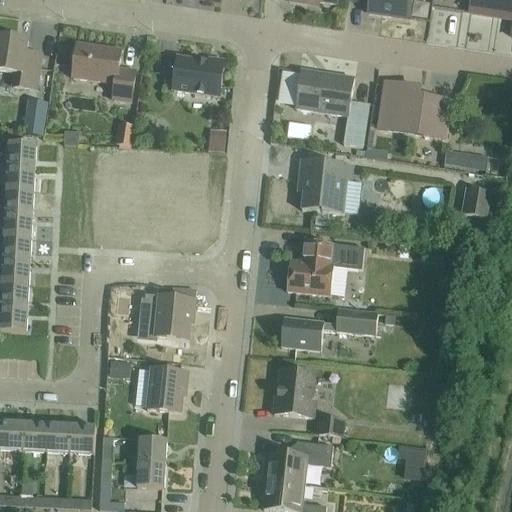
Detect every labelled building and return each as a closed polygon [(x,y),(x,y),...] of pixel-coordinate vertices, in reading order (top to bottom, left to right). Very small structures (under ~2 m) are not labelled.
[(369,0),(368,16),(409,23),(412,0),(369,0)] [(511,0),(471,0),(469,15),(511,21),(511,35),(511,40),(511,0)] [(0,74),(15,77),(12,90),(36,94),(42,58),(26,56),(27,44),(0,40),(0,74)] [(112,103),(131,106),(135,74),(118,72),(121,54),(77,47),(76,52),(72,52),(71,60),(75,61),(72,82),(115,88),(112,103)] [(172,94),(219,101),(224,64),(209,62),(208,65),(177,60),(172,94)] [(343,148),(362,151),(369,108),(351,105),(354,82),(301,74),(295,113),(347,120),(343,148)] [(378,133),(445,142),(450,104),(418,100),(419,92),(385,87),(378,133)] [(23,137),(43,140),(47,107),(32,105),(29,128),(25,127),(23,137)] [(213,126),(214,150),(233,150),(232,125),(213,126)] [(120,127),(116,146),(131,149),(135,130),(120,127)] [(9,147),(8,171),(36,172),(38,149),(9,147)] [(494,171),(495,154),(450,152),(450,168),(494,171)] [(305,182),(302,214),(338,218),(342,184),(351,185),(352,169),(301,164),(299,182),(305,182)] [(8,171),(7,194),(35,195),(36,172),(8,171)] [(466,192),(462,218),(487,222),(491,197),(466,192)] [(7,194),(6,217),(34,219),(35,195),(7,194)] [(6,217),(4,240),(33,242),(34,219),(6,217)] [(4,240),(3,263),(31,265),(33,242),(4,240)] [(290,265),(287,295),(330,300),(334,271),(362,274),(364,251),(305,245),(303,266),(290,265)] [(3,263),(2,287),(30,288),(31,265),(3,263)] [(2,287),(1,310),(29,312),(30,288),(2,287)] [(158,300),(156,321),(154,341),(188,344),(191,318),(194,318),(196,304),(195,304),(196,294),(173,292),(172,301),(158,300)] [(29,312),(1,310),(0,327),(0,334),(28,337),(29,312)] [(336,328),(284,323),(281,351),(321,355),(323,335),(375,340),(378,317),(338,314),(336,328)] [(147,414),(181,417),(184,390),(187,391),(188,376),(151,373),(147,414)] [(274,418),(313,422),(315,406),(312,406),(315,378),(281,375),(278,402),(275,402),(274,418)] [(318,439),(341,441),(343,425),(319,423),(318,439)] [(1,454),(24,455),(26,427),(2,425),(1,454)] [(24,455),(48,457),(49,428),(26,427),(24,455)] [(48,457),(71,458),(73,429),(49,428),(48,457)] [(73,429),(71,458),(95,460),(97,431),(73,429)] [(102,465),(112,466),(113,442),(103,441),(102,465)] [(139,443),(137,467),(166,469),(167,444),(139,443)] [(270,456),(266,485),(304,489),(306,474),(310,470),(330,472),(333,450),(297,446),(295,458),(270,456)] [(410,454),(408,470),(424,471),(425,471),(425,463),(426,456),(410,454)] [(112,466),(102,465),(100,495),(110,496),(110,490),(112,466)] [(166,469),(137,467),(136,491),(164,493),(166,469)] [(304,489),(266,485),(263,511),(325,511),(326,511),(306,509),(302,504),(304,489)] [(0,498),(0,508),(64,511),(92,511),(93,503),(0,498)]
